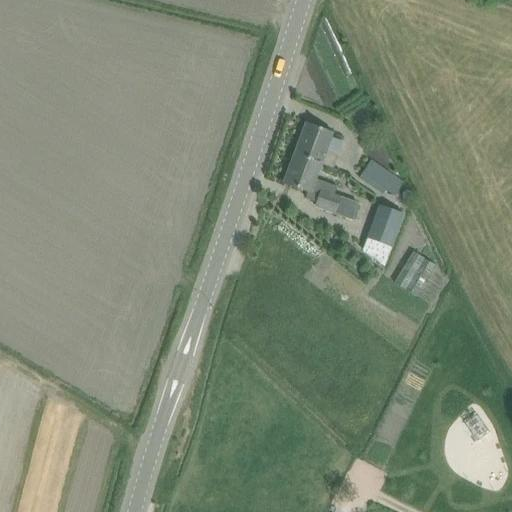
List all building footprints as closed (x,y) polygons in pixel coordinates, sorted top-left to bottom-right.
[(331,132),(325,130),(307,123),(295,155),(322,164),(323,162),(333,166),(343,139),(330,134),(331,132)] [(340,197),(335,195),(337,187),(316,179),(322,164),(295,155),(284,183),(319,196),(316,207),(334,214),(340,197)] [(371,161),(360,179),(384,195),(386,191),(395,197),(404,182),(371,161)] [(404,214),(380,205),(363,251),(385,266),(404,214)] [(402,250),(380,283),(403,298),(421,269),(406,260),(409,255),(402,250)]
